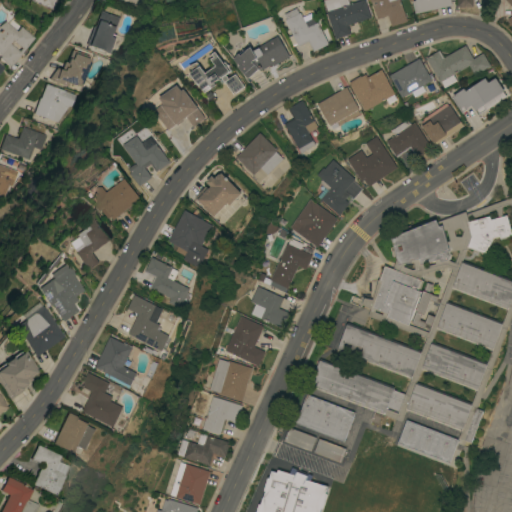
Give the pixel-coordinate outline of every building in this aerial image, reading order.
[(53,0),(50,8),(29,0),(53,0)] [(348,0),(349,3),(358,0),(365,0),(371,17),(347,24),(350,33),(335,38),(326,11),(328,11),(324,0),(348,0)] [(377,18),(371,0),(388,0),(389,1),(391,0),(400,0),(407,20),(391,25),(387,15),(377,18)] [(450,0),(452,5),(415,13),(412,0),(450,0)] [(463,0),(464,5),(466,4),(466,10),(479,8),(478,0),(463,0)] [(328,43),(313,51),(308,40),(298,45),(283,14),(296,7),(299,13),(300,12),(308,27),(317,22),(328,43)] [(93,25),(94,25),(99,10),(119,17),(113,33),(115,34),(114,37),(115,37),(110,53),(86,44),(93,25)] [(13,31),(17,26),(31,37),(8,66),(0,60),(0,21),(1,20),(2,22),(13,31)] [(278,35),(289,56),(273,65),(272,64),(262,69),(261,66),(258,68),(247,77),(237,66),(239,65),(233,58),(238,53),(240,55),(251,46),(253,50),(259,47),(258,46),(278,35)] [(465,44),(473,58),(483,52),(490,66),(474,75),(469,64),(453,74),(456,80),(444,87),(441,80),(439,81),(425,57),(439,49),(443,57),(465,44)] [(79,87),(73,84),(72,85),(68,83),(67,86),(47,79),(55,68),(60,69),(63,61),(65,62),(70,49),(88,56),(87,58),(89,59),(79,87)] [(223,62),(225,61),(231,70),(226,74),(228,78),(235,73),(244,86),(235,92),(234,91),(233,92),(221,76),(219,78),(220,78),(212,82),(213,83),(205,90),(200,83),(198,85),(190,73),(193,70),(190,65),(197,61),(205,72),(216,64),(211,58),(215,56),(213,53),(215,51),(223,62)] [(419,57),(431,80),(422,85),(425,90),(414,96),(411,91),(401,97),(389,75),(419,57)] [(381,69),(387,79),(386,79),(394,93),(393,93),(396,99),(389,103),(386,98),(365,110),(348,81),(360,74),(361,76),(365,73),(367,77),(381,69)] [(485,109),(478,113),(476,109),(475,109),(472,105),(461,113),(451,98),(453,97),(452,95),(463,87),(465,90),(486,76),(488,79),(494,76),(492,73),(493,73),(504,90),(503,91),(506,95),(485,109)] [(33,113),(44,83),(74,94),(70,106),(67,105),(56,122),(33,113)] [(346,86),(358,108),(357,109),(360,114),(352,118),(352,117),(332,128),(330,124),(329,125),(316,103),(346,86)] [(167,92),(170,96),(182,87),(183,89),(184,88),(197,106),(199,105),(205,113),(203,114),(206,118),(193,126),(186,117),(168,130),(150,104),(167,92)] [(300,152),(284,123),(293,118),(287,108),(302,99),(317,126),(308,132),(315,144),(300,152)] [(446,102),(448,105),(449,104),(463,125),(434,144),(421,125),(423,124),(421,121),(423,119),(422,118),(446,102)] [(431,147),(415,158),(409,147),(396,156),(385,140),(394,135),(390,129),(407,118),(410,124),(414,121),(431,147)] [(45,134),(40,149),(32,146),(28,158),(0,148),(0,142),(3,133),(16,138),(21,126),(45,134)] [(170,161),(156,170),(151,163),(145,167),(152,176),(139,185),(130,172),(131,172),(129,168),(135,163),(136,164),(137,164),(124,144),(122,140),(134,131),(137,135),(138,134),(144,143),(152,137),(155,142),(156,141),(170,161)] [(259,132),(277,150),(276,151),(282,158),(267,174),(260,167),(253,174),(235,156),(259,132)] [(396,166),(368,186),(363,179),(361,180),(346,159),(361,149),(366,157),(372,153),(365,142),(375,135),(396,166)] [(354,178),(352,180),(361,188),(353,197),(349,194),(344,199),(349,203),(338,214),(317,196),(325,187),(321,184),(320,181),(320,178),(316,174),(322,167),(323,168),(332,159),(354,178)] [(0,192),(0,164),(10,168),(0,192)] [(221,172),(241,192),(230,204),(227,202),(214,215),(208,209),(207,210),(203,206),(204,205),(195,196),(205,185),(208,188),(210,186),(206,181),(212,175),(215,178),(215,176),(218,173),(220,173),(221,172)] [(106,192),(125,177),(141,198),(113,219),(111,216),(108,218),(102,209),(100,210),(94,201),(95,201),(89,193),(96,187),(100,186),(102,187),(106,192)] [(420,352),(426,337),(367,315),(370,307),(361,304),(363,297),(372,299),(377,279),(378,280),(384,265),(395,269),(397,263),(391,237),(436,218),(437,222),(465,211),(466,213),(511,197),(511,205),(509,203),(501,206),(501,216),(506,214),(511,234),(499,238),(499,235),(491,237),(486,253),(467,246),(461,261),(511,280),(511,313),(477,407),(483,410),(471,442),(458,437),(462,427),(406,406),(401,421),(383,414),(384,411),(310,383),(319,359),(393,387),(393,389),(404,393),(411,375),(337,347),(346,323),(420,352)] [(317,246),(296,232),(302,223),(296,218),(308,201),(315,206),(316,203),(337,218),(317,246)] [(97,220),(96,220),(109,239),(92,252),(99,262),(87,271),(66,242),(74,236),(72,234),(84,225),(79,218),(85,214),(83,212),(88,208),(97,220)] [(184,209),(207,222),(205,224),(210,227),(200,245),(209,249),(204,258),(207,260),(202,269),(183,258),(187,250),(168,240),(184,209)] [(286,242),(312,254),(305,268),(297,265),(287,287),(270,279),(286,242)] [(173,267),(172,267),(178,270),(174,280),(190,288),(181,307),(169,301),(171,297),(149,286),(154,276),(144,271),(151,256),(173,267)] [(48,303),(46,305),(34,287),(48,278),(49,278),(65,267),(69,274),(69,273),(80,289),(72,295),(74,299),(70,302),(75,310),(60,321),(48,303)] [(283,297),(278,307),(289,312),(282,327),(260,317),(265,307),(250,300),(257,285),(283,297)] [(163,308),(157,322),(160,324),(158,329),(170,335),(162,350),(128,333),(138,313),(127,308),(134,294),(163,308)] [(32,356),(11,325),(39,305),(60,336),(32,356)] [(262,325),(253,346),(264,351),(258,365),(237,356),(237,355),(226,350),(232,337),(231,336),(240,315),(262,325)] [(123,342),(124,341),(133,346),(123,365),(137,372),(129,387),(104,375),(106,372),(95,366),(110,335),(123,342)] [(27,377),(29,379),(23,383),(24,384),(19,388),(20,389),(7,399),(0,389),(0,361),(7,357),(8,359),(10,358),(8,356),(15,351),(16,353),(19,350),(34,371),(27,377)] [(218,358),(226,360),(227,359),(251,367),(241,400),(217,393),(217,391),(209,389),(218,358)] [(87,371),(109,382),(105,392),(113,396),(111,400),(123,406),(113,426),(82,410),(91,391),(81,385),(87,371)] [(343,441),(295,422),(306,393),(355,411),(343,441)] [(212,395),(242,404),(236,422),(224,418),(220,434),(202,428),(212,395)] [(66,412),(88,423),(88,425),(95,428),(86,448),(78,444),(73,454),(51,443),(66,412)] [(397,442),(406,419),(458,438),(449,461),(397,442)] [(283,441),(288,427),(315,437),(310,451),(283,441)] [(176,454),(181,438),(196,443),(199,434),(206,436),(206,434),(229,441),(224,458),(214,454),(210,465),(176,454)] [(311,452),(339,462),(344,448),(317,438),(311,452)] [(57,455),(54,460),(64,465),(60,473),(61,474),(51,494),(29,483),(39,463),(28,458),(35,444),(57,455)] [(179,461),(209,470),(199,503),(169,494),(179,461)] [(281,469),(316,483),(308,505),(273,491),(281,469)] [(0,511),(0,506),(6,494),(0,491),(0,486),(5,476),(23,484),(22,486),(28,489),(24,499),(34,504),(30,511),(0,511)] [(265,511),(272,493),(307,507),(305,511),(265,511)] [(155,511),(156,509),(160,511),(164,498),(167,499),(167,498),(197,507),(195,511),(155,511)]
